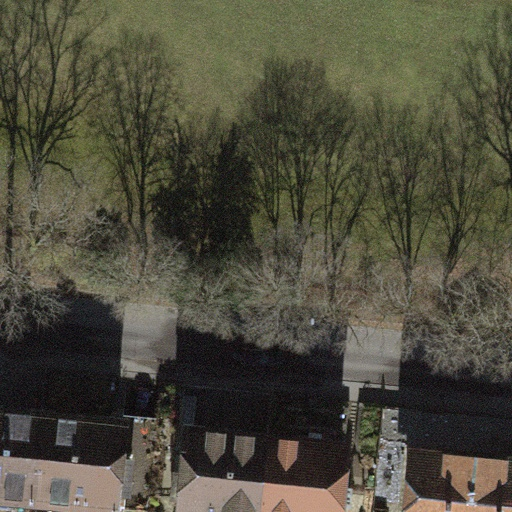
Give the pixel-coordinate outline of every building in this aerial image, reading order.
[(51,416),(0,410),(0,511),(17,511),(18,500),(43,502),(51,416)] [(51,416),(43,502),(75,505),(73,511),(117,511),(117,508),(129,510),(135,457),(128,457),(131,424),(51,416)] [(267,511),(274,435),(194,427),(185,511),(267,511)] [(348,511),(355,443),(274,435),(267,511),(348,511)] [(511,511),(511,456),(414,447),(407,511),(511,511)]
